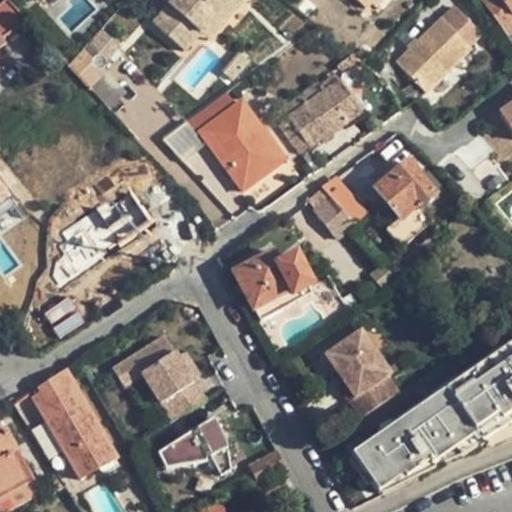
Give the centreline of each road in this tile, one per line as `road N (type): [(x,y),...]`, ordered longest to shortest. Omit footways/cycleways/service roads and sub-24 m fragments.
road 1 (residential): [(208,270),(332,511)]
road 2 (residential): [(14,387),(208,270)]
road 3 (residential): [(208,270),(312,199)]
